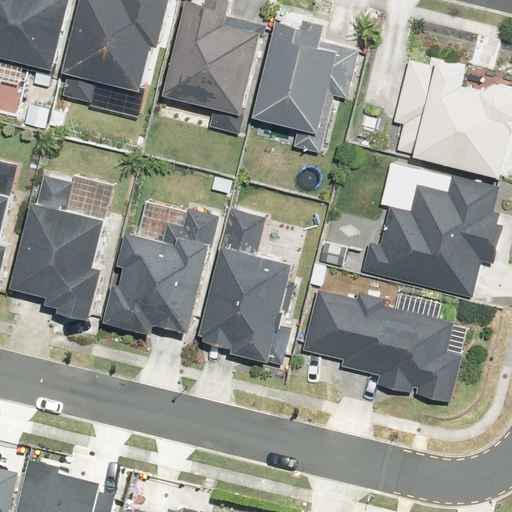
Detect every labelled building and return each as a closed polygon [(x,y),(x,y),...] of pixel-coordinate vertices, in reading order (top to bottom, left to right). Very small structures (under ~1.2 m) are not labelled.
[(0,0),(0,55),(59,70),(76,0),(0,0)] [(86,0),(69,70),(73,72),(67,95),(95,102),(101,79),(147,90),(158,45),(165,47),(176,0),(86,0)] [(213,127),(245,134),(271,25),(233,16),(236,0),(211,0),(211,2),(201,0),(191,0),(169,95),(218,106),(213,127)] [(298,146),(325,152),(339,93),(352,96),(364,49),(328,40),(332,23),(309,18),(307,25),(282,19),(259,117),(302,127),(298,146)] [(407,124),(401,150),(507,177),(511,156),(511,83),(501,81),(489,88),(469,84),(473,66),(435,57),(433,64),(413,59),(398,122),(407,124)] [(64,311),(96,319),(108,267),(100,266),(111,218),(71,208),(78,181),(48,174),(41,201),(38,200),(16,287),(53,295),(52,303),(65,306),(64,311)] [(373,242),(366,271),(478,298),(486,262),(498,264),(508,225),(502,223),(505,212),(498,210),(504,186),(456,175),(452,191),(420,183),(414,209),(394,205),(384,245),(373,242)] [(0,295),(2,296),(14,244),(6,242),(17,196),(0,191),(0,295)] [(110,322),(158,333),(160,324),(195,332),(223,215),(192,208),(188,225),(171,221),(167,239),(131,231),(123,264),(131,265),(126,284),(119,282),(110,322)] [(235,208),(205,334),(210,335),(209,341),(234,347),(235,340),(239,341),(237,352),(276,361),(299,262),(262,253),(270,217),(235,208)] [(360,298),(321,288),(307,349),(347,359),(345,366),(384,376),(382,385),(456,402),(468,354),(452,350),(459,322),(390,306),(392,298),(362,291),(360,298)]
